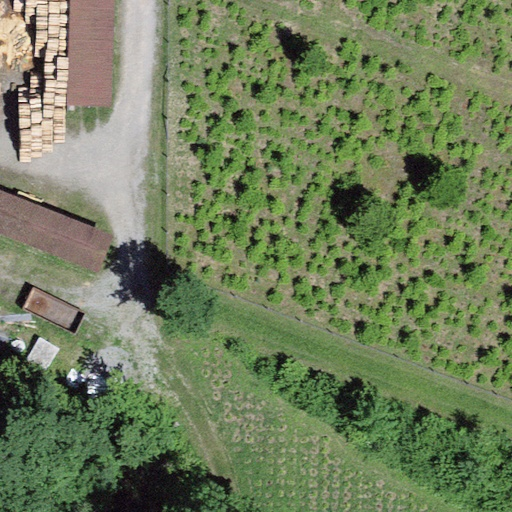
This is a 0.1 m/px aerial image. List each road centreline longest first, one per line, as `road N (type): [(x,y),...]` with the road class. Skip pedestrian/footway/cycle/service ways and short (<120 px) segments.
road 1 (track): [(118,171),(157,328),(203,405),(225,511)]
road 2 (track): [(0,148),(84,180),(118,171),(143,105),(146,0)]
